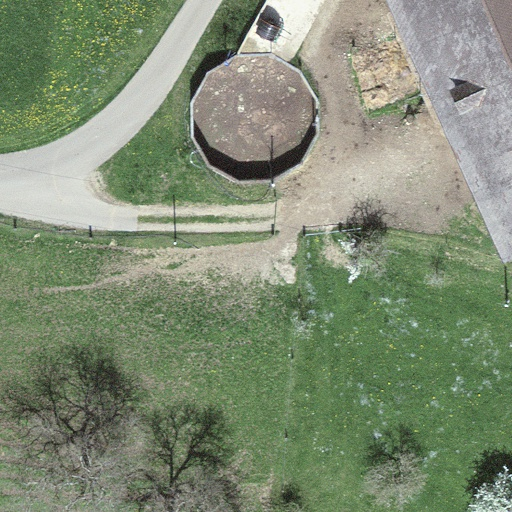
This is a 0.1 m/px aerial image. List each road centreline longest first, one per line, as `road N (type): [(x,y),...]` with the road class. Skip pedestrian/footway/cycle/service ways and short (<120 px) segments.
road 1 (track): [(1,176),(98,221),(436,205)]
road 2 (track): [(0,176),(43,168),(102,133),(155,75),(204,0)]
